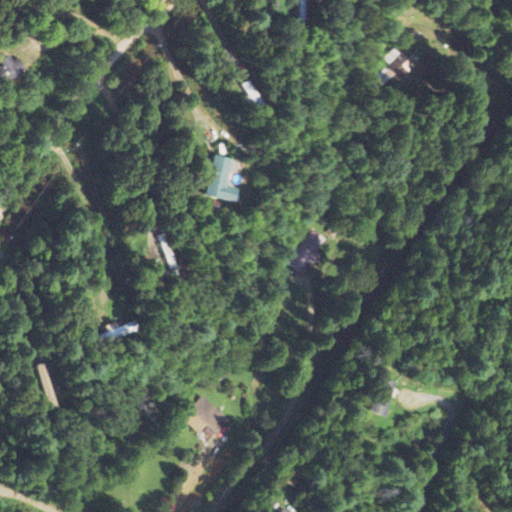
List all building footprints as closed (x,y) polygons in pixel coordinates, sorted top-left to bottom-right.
[(0,84),(24,74),(16,55),(0,62),(0,84)] [(231,204),(235,190),(224,188),(227,174),(233,176),(236,162),(212,156),(202,197),(231,204)] [(324,239),(309,230),(286,264),(300,274),(324,239)] [(368,414),(385,417),(393,382),(375,379),(368,414)] [(228,420),(198,397),(179,421),(198,436),(201,432),(212,441),(228,420)]
